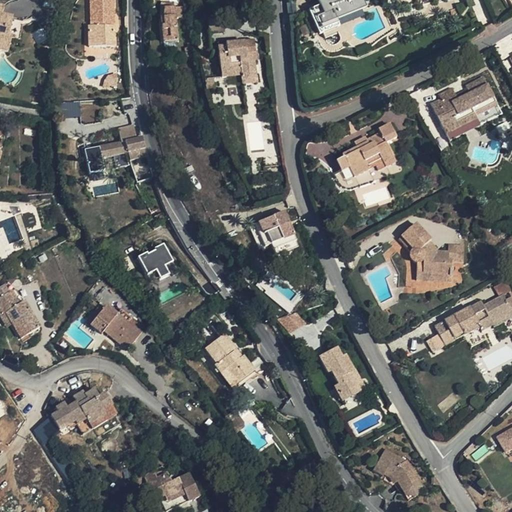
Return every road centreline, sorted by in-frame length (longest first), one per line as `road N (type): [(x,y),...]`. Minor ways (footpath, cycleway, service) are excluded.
road 1 (unclassified): [(373,511),(346,481),(267,334),(182,215),(160,170),(145,111),(136,0)]
road 2 (residential): [(289,135),(293,185),(340,293),(433,461)]
road 3 (residential): [(263,511),(129,374),(88,363),(44,382)]
road 4 (residential): [(289,135),(370,103),(511,27)]
road 5 (residential): [(276,0),(289,135)]
